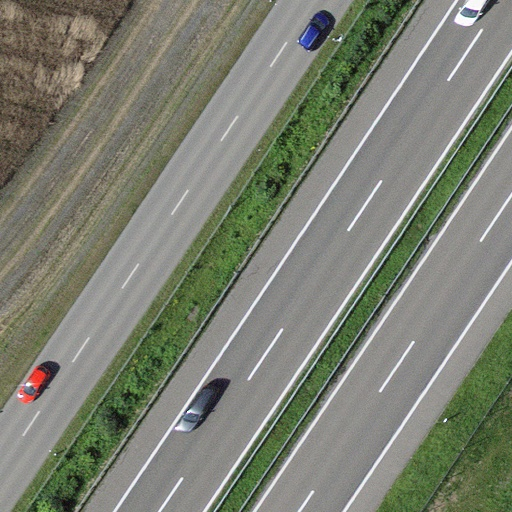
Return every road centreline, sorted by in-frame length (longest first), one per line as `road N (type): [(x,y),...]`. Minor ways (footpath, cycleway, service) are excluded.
road 1 (motorway): [(499,0),(151,511)]
road 2 (tertiary): [(0,490),(326,0)]
road 3 (motorway): [(291,511),(511,187)]
